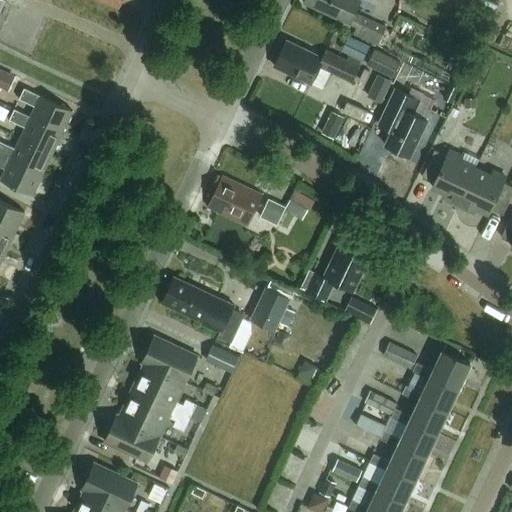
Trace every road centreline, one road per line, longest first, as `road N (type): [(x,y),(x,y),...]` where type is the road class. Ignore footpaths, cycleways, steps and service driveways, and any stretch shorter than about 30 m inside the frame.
road 1 (residential): [(37,511),(219,122)]
road 2 (residential): [(511,322),(308,170),(219,122)]
road 3 (tertiary): [(0,353),(131,82)]
road 4 (residential): [(219,122),(277,0)]
